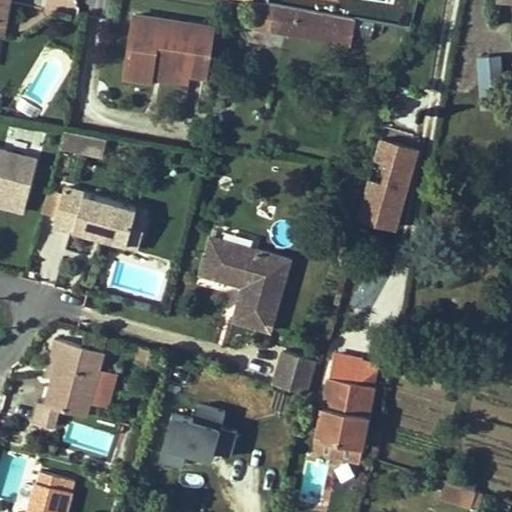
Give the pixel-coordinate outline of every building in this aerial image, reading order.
[(0,0),(0,20),(6,22),(9,0),(0,0)] [(257,0),(253,24),(272,28),(276,4),(257,0)] [(355,18),(276,4),(272,28),(351,42),(355,18)] [(213,26),(135,13),(126,75),(151,79),(152,75),(153,66),(190,72),(205,75),(213,26)] [(500,56),(479,57),(483,108),(503,106),(500,56)] [(153,66),(152,75),(189,81),(190,72),(153,66)] [(418,123),(386,116),(382,131),(395,134),(391,159),(410,163),(418,123)] [(61,146),(96,154),(100,136),(65,129),(61,146)] [(382,131),(375,156),(391,159),(395,134),(382,131)] [(107,138),(100,136),(96,154),(103,155),(107,138)] [(0,192),(26,199),(36,158),(0,148),(0,192)] [(54,224),(92,234),(93,228),(108,232),(106,238),(126,244),(137,206),(64,186),(63,192),(56,216),(54,224)] [(43,212),(56,216),(63,192),(49,188),(43,212)] [(0,204),(23,211),(26,199),(0,192),(0,204)] [(137,206),(126,244),(139,247),(149,210),(137,206)] [(108,232),(93,228),(92,234),(106,238),(108,232)] [(270,330),(290,258),(211,236),(201,272),(243,285),(234,319),(270,330)] [(82,344),(103,350),(107,338),(85,332),(82,344)] [(105,351),(104,350),(103,350),(82,344),(57,337),(52,354),(58,356),(53,376),(45,402),(40,401),(34,421),(54,426),(59,408),(87,416),(105,351)] [(317,359),(283,349),(273,383),(307,392),(317,359)] [(324,404),(315,445),(320,452),(359,460),(374,383),(359,380),(363,359),(334,353),(325,395),(332,396),(330,405),(324,404)] [(52,354),(48,369),(47,374),(53,376),(58,356),(52,354)] [(374,383),(378,362),(363,359),(359,380),(374,383)] [(486,378),(495,380),(499,366),(490,364),(486,378)] [(272,406),(289,411),(294,396),(276,391),(272,406)] [(216,423),(220,409),(192,402),(188,418),(163,412),(152,458),(180,465),(184,452),(208,457),(210,450),(229,455),(236,428),(216,423)] [(446,480),(474,489),(478,476),(450,467),(446,480)] [(36,481),(27,511),(65,511),(75,479),(40,470),(37,481),(36,481)] [(474,489),(446,480),(441,495),(477,507),(482,492),(474,489)]
